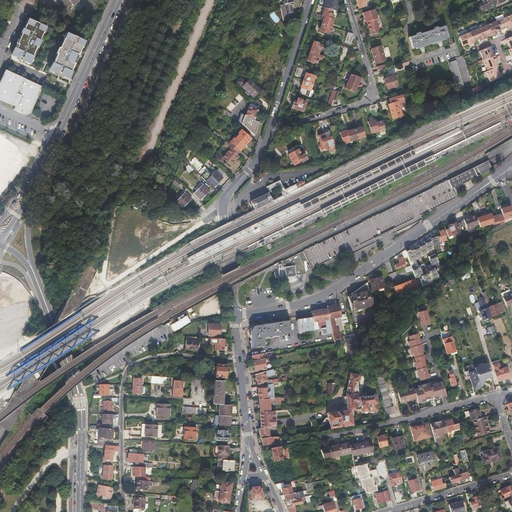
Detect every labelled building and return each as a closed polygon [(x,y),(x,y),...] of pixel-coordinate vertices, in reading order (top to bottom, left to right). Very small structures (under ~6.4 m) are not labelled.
[(55,0),(70,17),(78,9),(79,10),(88,3),(85,0),(55,0)] [(291,0),(283,0),(284,5),(280,6),(281,10),(285,9),(286,14),(286,15),(292,14),(291,8),(293,7),(291,0)] [(488,6),(487,4),(481,7),(483,11),(505,2),(505,1),(494,6),(493,4),(488,6)] [(332,10),(325,8),(322,19),(324,20),(322,24),(332,27),(334,20),(333,20),(335,15),(331,14),(332,10)] [(368,26),(377,24),(375,18),(377,18),(374,10),(364,12),(362,13),(365,21),(366,21),(368,26)] [(28,19),(12,56),(30,63),(46,26),(28,19)] [(505,19),(496,23),(500,31),(506,29),(506,30),(510,29),(505,19)] [(496,23),(488,26),(491,35),(492,37),(496,35),(495,33),(500,31),(496,23)] [(332,27),(322,24),(320,31),(329,34),(332,27)] [(377,24),(368,26),(370,32),(373,31),(374,34),(379,32),(378,30),(379,29),(377,24)] [(469,34),(478,30),(478,29),(477,29),(476,26),(469,29),(470,31),(468,31),(469,34)] [(488,26),(478,30),(482,40),(485,39),(485,37),(491,35),(488,26)] [(412,49),(419,47),(422,46),(437,42),(440,41),(448,38),(444,27),(437,29),(436,27),(433,28),(433,30),(419,34),(419,33),(415,34),(416,35),(409,38),(412,49)] [(458,38),(469,34),(468,31),(466,32),(465,30),(457,33),(459,37),(458,37),(458,38)] [(478,30),(469,34),(473,42),(478,40),(479,42),(482,40),(478,30)] [(354,37),(353,34),(348,32),(345,43),(352,45),(354,37)] [(85,40),(67,33),(50,71),(68,78),(85,40)] [(469,34),(458,38),(462,47),(468,44),(469,46),(473,44),(473,42),(469,34)] [(310,52),(318,54),(320,50),(321,50),(323,46),(318,45),(319,44),(314,42),(310,52)] [(373,56),(383,54),(381,47),(371,49),(373,56)] [(482,62),(495,57),(490,47),(479,52),(483,60),(481,61),(482,62)] [(323,56),(318,54),(310,52),(307,61),(313,63),(313,62),(317,64),(318,59),(317,59),(318,58),(322,59),(323,56)] [(383,54),(373,56),(375,63),(385,60),(383,54)] [(474,69),(471,57),(465,59),(469,70),(474,69)] [(498,67),(495,57),(482,62),(482,64),(484,63),(488,71),(497,67),(498,67)] [(229,63),(226,61),(221,73),(224,75),(229,63)] [(297,67),(295,75),(301,77),(303,69),(297,67)] [(501,77),(497,67),(488,71),(483,73),(484,74),(487,73),(490,82),(501,77)] [(44,85),(7,68),(0,84),(0,98),(16,105),(15,107),(17,107),(16,109),(29,115),(30,112),(32,112),(44,85)] [(304,81),(313,84),(316,77),(306,74),(304,81)] [(354,83),(357,85),(360,78),(351,74),(348,81),(354,83)] [(386,84),(396,81),(395,78),(397,77),(396,75),(384,79),(386,84)] [(458,77),(461,86),(468,84),(465,75),(458,77)] [(249,79),(249,81),(247,83),(243,80),(239,84),(243,87),(242,88),(254,98),(260,91),(261,90),(249,79)] [(313,84),(304,81),(299,94),(307,97),(309,91),(311,91),(313,84)] [(354,83),(348,81),(345,88),(355,92),(357,85),(354,83)] [(396,81),(386,84),(387,89),(397,86),(396,81)] [(329,105),(331,106),(333,100),(335,95),(336,92),(332,90),(328,105),(329,105)] [(402,95),(388,99),(390,104),(388,105),(392,119),(402,116),(399,106),(405,104),(402,95)] [(287,98),(286,102),(293,104),(292,108),(303,112),(306,103),(301,101),(301,100),(298,99),(296,103),(294,103),(294,100),(287,98)] [(259,107),(259,108),(262,105),(257,100),(254,103),(259,107)] [(259,107),(250,104),(246,116),(241,115),(238,121),(242,126),(254,136),(259,123),(254,121),(259,107)] [(226,117),(221,112),(220,111),(217,115),(223,120),(226,117)] [(384,127),(382,121),(378,122),(376,123),(375,120),(368,122),(372,136),(379,133),(379,132),(385,130),(384,127)] [(354,130),(357,139),(364,137),(361,128),(354,130)] [(0,134),(0,137),(5,141),(8,135),(0,130),(0,133),(1,134),(0,134)] [(251,139),(241,130),(238,133),(239,134),(235,139),(234,138),(227,147),(236,155),(251,139)] [(345,140),(346,144),(350,143),(350,142),(357,139),(354,130),(347,132),(347,131),(339,133),(341,141),(345,140)] [(334,146),(331,138),(329,132),(324,134),(317,136),(320,145),(318,146),(319,149),(320,149),(320,150),(323,149),(324,150),(328,149),(329,152),(335,150),(334,146)] [(238,157),(236,155),(227,147),(223,144),(222,145),(228,151),(222,159),(230,166),(238,157)] [(307,160),(304,155),(302,156),(300,153),(298,150),(288,155),(294,166),(301,162),(302,163),(307,160)] [(269,155),(266,163),(273,165),(276,157),(269,155)] [(487,160),(477,165),(481,172),(493,166),(489,159),(487,160)] [(193,171),(187,165),(184,169),(190,175),(193,171)] [(477,165),(452,177),(459,191),(466,186),(464,181),(481,172),(477,165)] [(206,181),(213,188),(222,178),(215,172),(206,181)] [(267,189),(269,193),(272,192),(271,189),(278,186),(282,195),(272,200),(272,201),(274,204),(331,176),(329,172),(304,184),(297,187),(297,188),(294,189),(288,192),(286,193),(284,190),(280,180),(266,187),(267,189)] [(456,197),(452,188),(454,188),(458,191),(459,191),(452,177),(303,251),(307,260),(309,264),(311,268),(351,249),(416,217),(456,197)] [(292,185),(284,190),(286,193),(288,192),(294,189),(297,188),(297,187),(304,184),(302,180),(296,184),(292,185)] [(193,193),(200,200),(209,191),(202,184),(193,193)] [(251,201),(255,209),(266,204),(272,201),(272,200),(268,192),(262,196),(259,197),(251,201)] [(176,203),(183,210),(192,200),(184,193),(176,203)] [(511,209),(511,206),(504,208),(502,208),(503,213),(506,222),(511,219),(511,209)] [(493,216),(492,209),(480,214),(481,217),(478,218),(479,223),(487,220),(488,223),(495,221),(493,216)] [(504,223),(506,223),(506,222),(503,213),(493,216),(495,221),(496,224),(500,223),(500,222),(503,221),(504,223)] [(477,215),(464,218),(465,219),(458,222),(458,223),(461,230),(467,228),(480,224),(479,223),(478,218),(477,215)] [(461,231),(458,223),(458,222),(450,225),(451,228),(448,229),(450,235),(461,231)] [(422,255),(428,253),(428,252),(434,250),(430,239),(424,242),(424,243),(419,245),(419,247),(413,249),(413,250),(410,251),(406,252),(409,262),(411,261),(412,265),(415,264),(414,260),(416,259),(422,257),(422,255)] [(291,277),(296,276),(296,275),(306,273),(306,271),(304,261),(306,261),(307,260),(303,251),(283,260),(284,263),(285,267),(284,267),(285,272),(286,277),(291,277)] [(439,263),(435,254),(429,257),(432,266),(439,263)] [(397,270),(406,266),(403,256),(398,258),(399,263),(395,264),(397,270)] [(417,268),(416,267),(412,268),(415,278),(420,277),(419,275),(422,274),(420,267),(417,268)] [(438,277),(435,269),(428,272),(429,273),(421,276),(422,278),(421,278),(422,284),(432,282),(431,280),(438,277)] [(385,288),(382,277),(370,280),(373,291),(385,288)] [(397,296),(419,288),(416,280),(394,288),(397,296)] [(375,305),(369,282),(353,294),(353,295),(349,296),(353,311),(375,305)] [(478,301),(481,310),(488,308),(485,299),(478,301)] [(501,313),(498,305),(497,303),(488,306),(489,308),(492,316),(501,313)] [(341,315),(339,305),(327,307),(327,308),(332,333),(334,339),(334,340),(341,339),(340,331),(344,330),(343,326),(341,317),(341,315)] [(424,306),(416,308),(420,324),(428,322),(424,306)] [(332,333),(327,308),(311,311),(311,312),(312,318),(315,336),(319,335),(318,329),(321,329),(322,335),(332,333)] [(493,319),(489,308),(488,308),(479,312),(484,323),(493,319)] [(179,321),(171,324),(174,330),(190,323),(186,314),(177,317),(179,321)] [(347,314),(341,315),(341,317),(343,326),(350,325),(347,314)] [(315,336),(312,318),(308,319),(296,321),(298,332),(310,330),(310,332),(306,332),(307,338),(315,336)] [(266,344),(265,337),(265,335),(269,334),(277,333),(281,332),(292,331),(291,328),(293,328),(292,326),(291,326),(290,319),(255,324),(251,330),(253,346),(266,344)] [(207,336),(219,337),(219,325),(208,324),(207,336)] [(494,326),(487,328),(490,335),(496,333),(494,326)] [(414,359),(413,359),(415,365),(416,366),(415,367),(417,375),(418,374),(419,379),(429,376),(416,330),(406,332),(408,337),(406,338),(410,350),(411,350),(414,359)] [(451,334),(441,337),(446,351),(455,349),(451,334)] [(351,348),(359,346),(357,337),(348,339),(352,356),(353,356),(351,348)] [(224,339),(211,338),(210,344),(214,345),(214,350),(223,350),(224,339)] [(186,341),(185,341),(184,350),(191,350),(196,350),(197,342),(194,341),(186,341)] [(351,348),(353,356),(361,354),(359,346),(351,348)] [(265,356),(254,358),(256,369),(273,366),(273,364),(266,365),(265,356)] [(474,367),(475,368),(481,386),(482,386),(486,378),(489,377),(490,380),(492,380),(492,381),(494,380),(488,362),(474,367)] [(216,375),(216,378),(225,379),(225,373),(226,373),(227,370),(226,370),(226,365),(217,365),(217,366),(215,366),(215,368),(214,371),(215,373),(215,375),(216,375)] [(265,370),(256,372),(258,382),(263,381),(264,383),(271,382),(279,381),(278,377),(272,379),(267,379),(266,375),(276,373),(274,367),(265,370)] [(494,371),(496,374),(497,377),(498,381),(510,377),(506,367),(494,371)] [(481,386),(475,368),(465,371),(468,378),(471,377),(475,389),(481,386)] [(329,412),(331,427),(353,423),(351,409),(362,408),(363,412),(378,409),(376,391),(360,392),(359,391),(358,390),(357,384),(359,374),(351,373),(347,395),(349,409),(329,412)] [(376,375),(386,414),(394,411),(392,405),(391,406),(382,373),(376,375)] [(132,386),(142,387),(142,379),(133,379),(132,386)] [(442,379),(430,382),(429,379),(420,382),(421,384),(413,386),(417,402),(446,394),(442,379)] [(216,381),(213,380),(212,404),(218,404),(222,405),(223,381),(216,381)] [(173,389),(182,389),(182,382),(173,381),(173,389)] [(110,385),(100,385),(100,395),(100,396),(110,396),(110,385)] [(260,398),(271,397),(270,392),(270,390),(268,390),(268,386),(259,387),(260,398)] [(399,398),(400,402),(416,398),(413,387),(397,391),(399,398)] [(273,397),(271,397),(260,398),(260,402),(260,405),(261,410),(271,409),(270,399),(275,398),(276,401),(285,400),(284,396),(280,396),(273,397)] [(111,398),(103,398),(103,411),(111,411),(111,402),(111,398)] [(155,419),(167,420),(168,404),(156,404),(155,419)] [(230,405),(222,405),(218,404),(217,416),(229,416),(230,405)] [(262,426),(268,425),(271,424),(273,424),(274,424),(274,423),(274,418),(275,417),(275,415),(273,415),(273,409),(271,409),(261,410),(262,426)] [(469,410),(464,411),(465,416),(470,415),(471,420),(474,419),(481,417),(479,409),(469,411),(469,410)] [(111,414),(101,414),(101,428),(106,429),(106,423),(108,424),(108,420),(111,420),(111,414)] [(229,416),(217,416),(217,425),(229,426),(229,416)] [(478,434),(489,431),(485,416),(481,417),(474,419),(478,434)] [(436,420),(439,432),(447,430),(445,421),(444,418),(436,420)] [(445,421),(447,430),(452,429),(453,431),(455,430),(454,424),(452,419),(445,421)] [(439,432),(436,420),(430,421),(434,434),(439,432)] [(413,426),(416,438),(430,435),(427,422),(413,426)] [(144,437),(155,438),(156,425),(145,425),(144,437)] [(269,435),(270,435),(270,432),(269,428),(268,425),(262,426),(260,426),(260,430),(261,432),(262,437),(269,435)] [(183,440),(194,440),(195,428),(184,427),(183,440)] [(105,439),(106,429),(101,428),(99,428),(98,438),(105,439)] [(221,446),(226,446),(227,436),(226,436),(226,431),(217,431),(216,435),(215,435),(215,440),(221,441),(221,446)] [(386,443),(384,433),(375,434),(378,445),(386,443)] [(276,441),(280,441),(278,434),(274,435),(270,435),(269,435),(262,437),(263,444),(272,442),(271,437),(275,436),(276,441)] [(401,435),(392,437),(394,447),(403,445),(401,435)] [(348,442),(350,451),(350,453),(372,449),(370,438),(348,442)] [(328,455),(350,451),(348,442),(348,440),(326,444),(326,445),(320,446),(321,455),(328,453),(328,455)] [(155,442),(140,441),(140,450),(154,451),(155,442)] [(115,446),(111,446),(107,445),(105,461),(113,461),(114,452),(115,446)] [(227,446),(226,446),(221,446),(218,445),(217,460),(218,460),(222,460),(227,461),(227,446)] [(265,457),(266,463),(283,460),(280,446),(271,447),(272,456),(271,456),(272,460),(270,460),(269,456),(265,457)] [(482,456),(483,461),(492,459),(492,460),(502,458),(499,446),(483,451),(484,456),(482,456)] [(420,464),(435,460),(432,448),(417,452),(420,464)] [(138,454),(133,454),(132,463),(142,464),(143,455),(138,454)] [(233,461),(227,461),(222,460),(218,460),(217,469),(221,470),(233,470),(233,461)] [(136,477),(145,477),(146,467),(145,467),(142,467),(140,467),(132,466),(132,477),(136,477)] [(104,467),(104,479),(113,480),(114,472),(114,467),(104,467)] [(460,479),(462,479),(465,478),(469,477),(467,471),(459,474),(457,468),(453,469),(455,474),(450,476),(452,482),(460,479)] [(399,469),(388,472),(390,483),(395,482),(395,480),(398,479),(398,481),(400,481),(402,480),(399,469)] [(145,477),(136,477),(136,489),(140,490),(142,490),(146,490),(146,486),(149,486),(149,477),(145,477)] [(417,477),(408,479),(411,491),(420,489),(417,477)] [(447,486),(445,482),(442,483),(440,477),(431,480),(432,484),(433,486),(434,490),(447,486)] [(275,482),(278,487),(281,487),(283,493),(292,491),(290,480),(275,482)] [(220,492),(230,494),(231,484),(222,482),(220,492)] [(505,497),(511,494),(511,483),(510,484),(501,488),(503,492),(505,497)] [(249,490),(250,499),(261,498),(260,489),(258,489),(258,487),(251,488),(251,490),(249,490)] [(111,491),(98,488),(97,494),(109,497),(111,491)] [(388,506),(393,504),(388,489),(380,491),(380,490),(376,491),(377,492),(375,493),(378,501),(386,499),(388,506)] [(280,494),(283,500),(295,497),(294,491),(292,491),(283,493),(280,494)] [(230,494),(220,492),(219,501),(228,503),(230,494)] [(361,493),(352,495),(356,508),(365,506),(361,493)] [(470,502),(472,510),(480,508),(477,496),(473,497),(474,501),(470,502)] [(509,511),(511,509),(511,497),(502,502),(505,507),(507,506),(509,511)] [(105,504),(86,500),(87,508),(92,509),(100,510),(99,511),(103,511),(105,504)] [(324,510),(324,511),(336,511),(333,500),(322,503),(324,510)] [(448,504),(450,511),(463,511),(466,511),(462,500),(448,504)] [(132,511),(143,511),(144,504),(134,503),(132,511)] [(286,505),(288,511),(297,511),(299,511),(297,503),(289,505),(286,505)]
